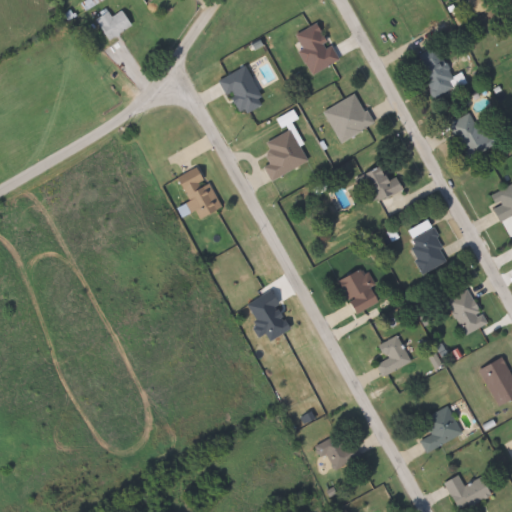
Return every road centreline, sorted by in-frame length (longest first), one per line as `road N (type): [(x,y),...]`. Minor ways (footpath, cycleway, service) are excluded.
road 1 (residential): [(421,511),(329,335),(165,71)]
road 2 (residential): [(511,318),(335,0)]
road 3 (residential): [(0,185),(142,97),(213,0)]
